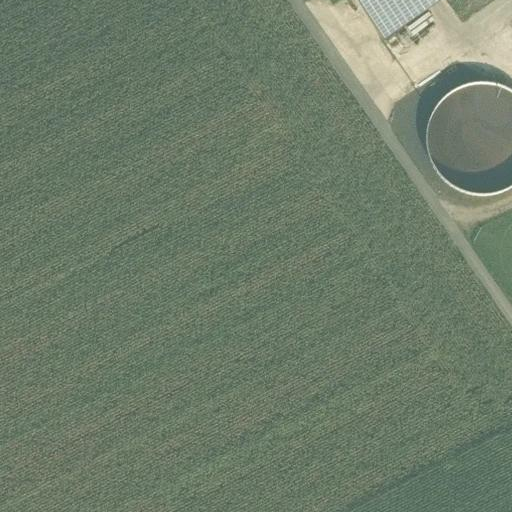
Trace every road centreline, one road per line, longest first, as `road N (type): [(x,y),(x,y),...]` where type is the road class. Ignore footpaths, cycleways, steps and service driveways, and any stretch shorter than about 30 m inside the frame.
road 1 (track): [(511,320),(291,0)]
road 2 (track): [(511,15),(369,112)]
